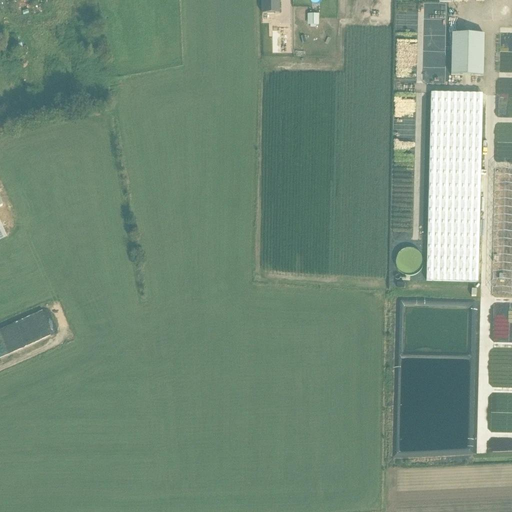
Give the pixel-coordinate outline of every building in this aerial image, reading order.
[(262,0),(263,14),(278,14),(278,0),(262,0)] [(291,20),(263,19),(263,50),(290,50),(291,20)] [(451,34),(451,75),(483,76),(484,34),(451,34)] [(426,281),(477,282),(482,94),(431,93),(428,202),(426,281)] [(511,158),(495,158),(492,282),(511,282),(511,158)] [(425,264),(425,263),(425,261),(424,260),(424,259),(424,257),(422,254),(420,252),(419,251),(418,250),(417,249),(414,248),(413,248),(409,247),(405,248),(404,248),(401,249),(400,250),(398,252),(397,253),(396,254),(395,255),(395,256),(393,260),(393,261),(393,264),(393,266),(394,268),(395,269),(395,271),(396,272),(397,273),(399,275),(400,276),(401,276),(404,278),(405,278),(408,278),(410,278),(413,278),(414,278),(416,277),(417,276),(418,276),(419,275),(420,274),(421,273),(422,272),(424,268),(424,266),(425,264)] [(47,314),(3,331),(6,339),(0,340),(0,345),(5,357),(63,334),(55,314),(48,317),(47,314)]
